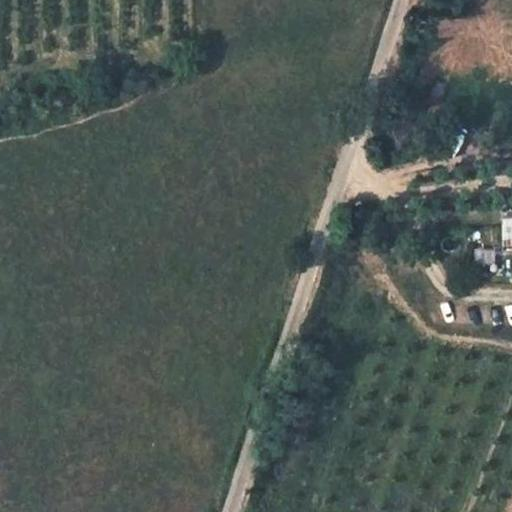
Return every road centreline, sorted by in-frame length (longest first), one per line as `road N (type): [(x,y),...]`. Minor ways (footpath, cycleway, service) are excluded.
road 1 (residential): [(390,0),(229,511)]
road 2 (unknown): [(334,175),(511,186)]
